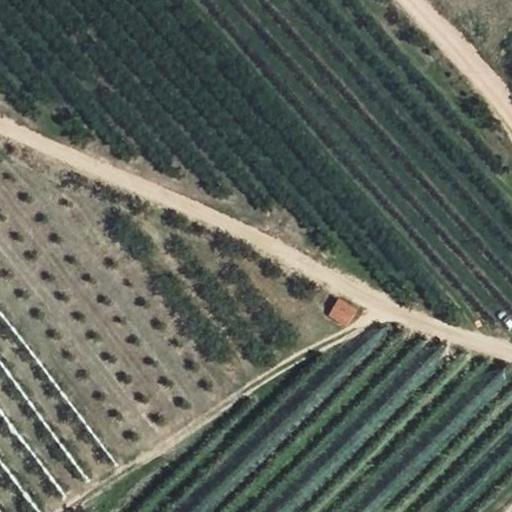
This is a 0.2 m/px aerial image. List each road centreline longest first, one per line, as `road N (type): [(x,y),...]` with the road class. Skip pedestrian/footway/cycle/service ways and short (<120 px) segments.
road 1 (track): [(511,352),(381,309),(333,276),(0,132)]
road 2 (track): [(381,309),(59,511)]
road 3 (track): [(410,0),(511,116)]
